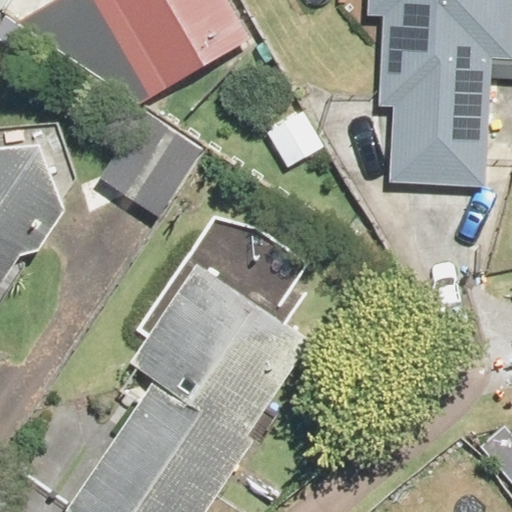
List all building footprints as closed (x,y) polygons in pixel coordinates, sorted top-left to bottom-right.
[(227,0),(58,0),(20,23),(140,102),(250,36),(227,0)] [(409,105),(405,179),(494,184),(502,56),(511,56),(511,0),(376,0),(376,14),(397,15),(391,104),(409,105)] [(318,110),(277,133),(298,170),(339,146),(318,110)] [(154,111),(113,177),(178,217),(219,150),(154,111)] [(0,144),(0,315),(41,251),(63,249),(83,204),(72,140),(10,151),(0,144)] [(166,379),(77,509),(82,511),(217,511),(330,348),(214,269),(148,367),(166,379)]
